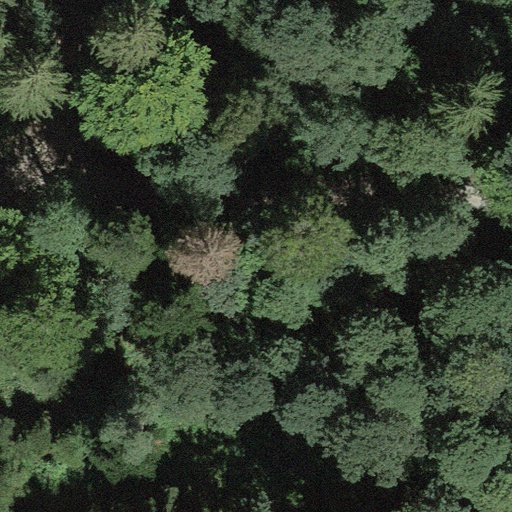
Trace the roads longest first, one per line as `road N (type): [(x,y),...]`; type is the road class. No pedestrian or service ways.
road 1 (track): [(49,170),(511,186)]
road 2 (track): [(74,0),(49,170)]
